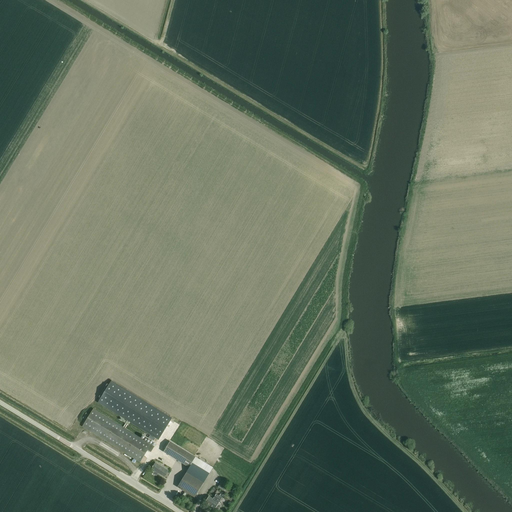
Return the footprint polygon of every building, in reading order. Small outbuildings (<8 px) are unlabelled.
[(158,439),(171,418),(110,380),(97,402),(158,439)] [(151,452),(154,447),(154,446),(93,409),(85,422),(82,426),(140,462),(148,450),(151,452)] [(195,497),(203,483),(209,473),(192,463),(195,457),(170,441),(163,452),(189,467),(186,473),(178,487),(195,497)] [(199,453),(196,458),(215,467),(218,461),(199,453)] [(164,477),(167,473),(168,470),(155,463),(151,469),(164,477)] [(225,492),(228,487),(221,482),(217,487),(225,492)] [(219,496),(216,494),(214,497),(213,498),(209,496),(205,502),(215,508),(218,504),(223,496),(220,494),(219,496)]
